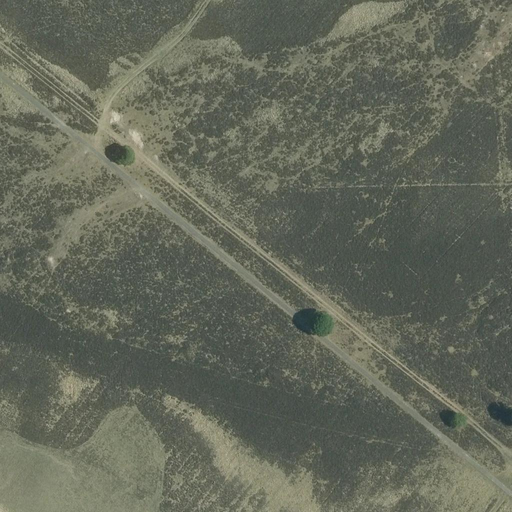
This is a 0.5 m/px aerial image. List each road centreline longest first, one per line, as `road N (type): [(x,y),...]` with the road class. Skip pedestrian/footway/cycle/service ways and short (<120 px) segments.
road 1 (track): [(511,455),(0,44)]
road 2 (track): [(97,123),(119,87),(183,35),(209,0)]
